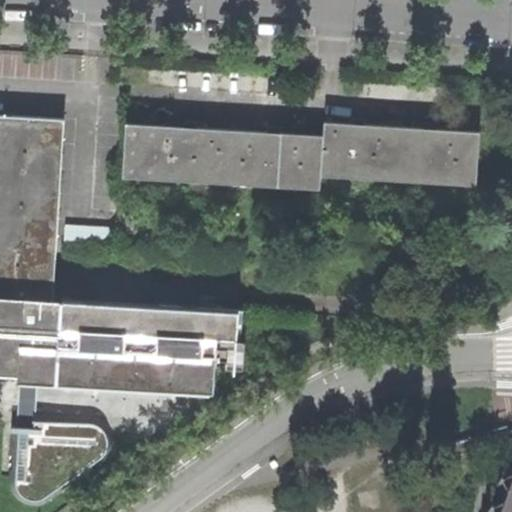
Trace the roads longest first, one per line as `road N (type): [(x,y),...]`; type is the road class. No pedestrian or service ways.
road 1 (residential): [(511,351),(419,358),(349,380),(154,511)]
road 2 (residential): [(511,21),(163,0)]
